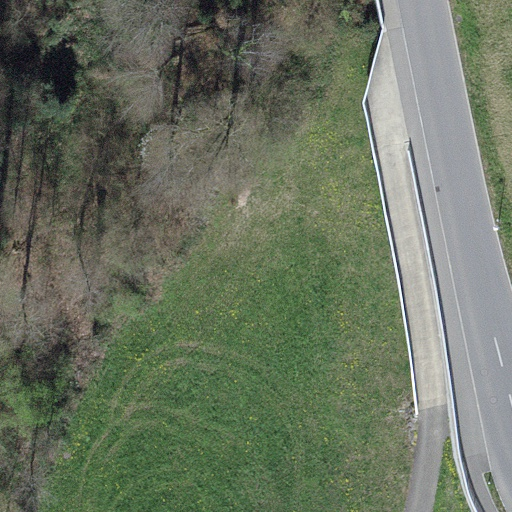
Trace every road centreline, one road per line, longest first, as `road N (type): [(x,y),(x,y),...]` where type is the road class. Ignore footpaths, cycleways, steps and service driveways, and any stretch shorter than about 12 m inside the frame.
road 1 (track): [(433,58),(398,87),(393,145),(433,420),(417,511)]
road 2 (residential): [(421,0),(511,397)]
